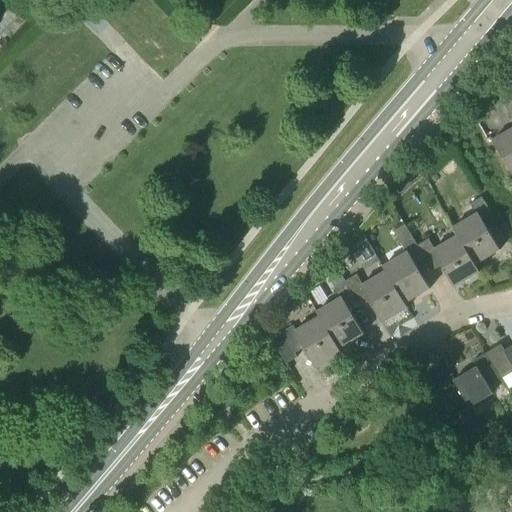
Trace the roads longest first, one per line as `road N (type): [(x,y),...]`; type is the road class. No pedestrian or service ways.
road 1 (tertiary): [(74,511),(503,0)]
road 2 (unknown): [(170,294),(390,36)]
road 3 (residential): [(307,413),(451,321),(511,307)]
